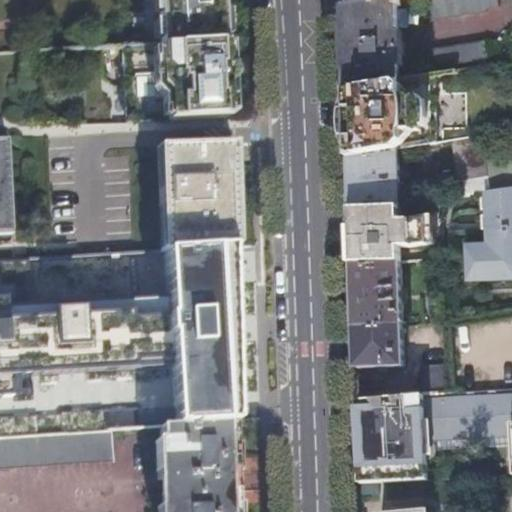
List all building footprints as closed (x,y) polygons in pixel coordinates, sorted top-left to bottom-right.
[(155,0),(158,49),(222,46),(226,46),(224,0),(155,0)] [(400,0),(374,4),(345,9),(346,31),(348,91),(400,83),(399,58),(405,58),(404,45),(398,45),(397,7),(400,7),(400,0)] [(511,0),(428,0),(431,21),(486,13),(485,10),(499,7),(498,1),(501,0),(506,0),(511,4),(511,0)] [(434,77),(488,68),(485,43),(430,52),(434,77)] [(222,46),(158,49),(152,50),(152,49),(122,50),(125,124),(157,125),(225,121),(224,90),(230,84),(230,78),(229,70),(223,66),(222,46)] [(400,83),(348,91),(348,100),(341,100),(342,120),(349,120),(349,125),(349,131),(342,131),(342,150),(350,150),(350,159),(399,151),(454,142),(483,137),(494,136),(511,132),(511,80),(489,69),(489,68),(488,68),(434,77),(400,83)] [(511,158),(498,160),(494,136),(483,137),(492,194),(511,191),(511,158)] [(492,194),(483,137),(454,142),(462,199),(483,196),(486,195),(492,194)] [(0,235),(12,235),(7,142),(0,141),(0,235)] [(166,251),(229,248),(227,204),(225,156),(225,149),(162,151),(166,251)] [(400,171),(399,151),(350,159),(351,183),(352,210),(401,208),(400,180),(405,180),(405,171),(400,171)] [(511,191),(492,194),(486,195),(488,249),(476,249),(477,267),(468,268),(468,284),(511,282),(511,191)] [(401,208),(352,210),(353,241),(354,269),(402,268),(401,252),(428,248),(435,247),(434,219),(414,221),(414,224),(401,223),(401,208)] [(243,300),(230,301),(229,248),(166,251),(0,261),(0,398),(11,398),(10,376),(135,369),(135,361),(171,359),(174,429),(179,429),(179,430),(234,426),(232,359),(245,358),(244,332),(243,300)] [(402,268),(354,269),(355,302),(356,331),(404,330),(402,268)] [(405,369),(404,330),(356,331),(357,353),(358,371),(405,369)] [(447,395),(446,368),(422,370),(424,397),(447,395)] [(437,453),(511,448),(511,389),(447,395),(424,397),(362,402),(359,402),(359,418),(361,464),(361,477),(361,488),(429,484),(428,464),(430,463),(434,461),(437,458),(437,453)] [(60,415),(61,437),(108,434),(106,412),(60,415)] [(0,419),(0,440),(37,438),(36,417),(0,419)] [(179,429),(174,429),(159,430),(161,498),(236,493),(235,462),(234,426),(179,430),(179,429)] [(0,440),(0,470),(112,464),(110,434),(108,434),(61,437),(37,438),(0,440)] [(236,511),(236,493),(161,498),(161,511),(236,511)]
